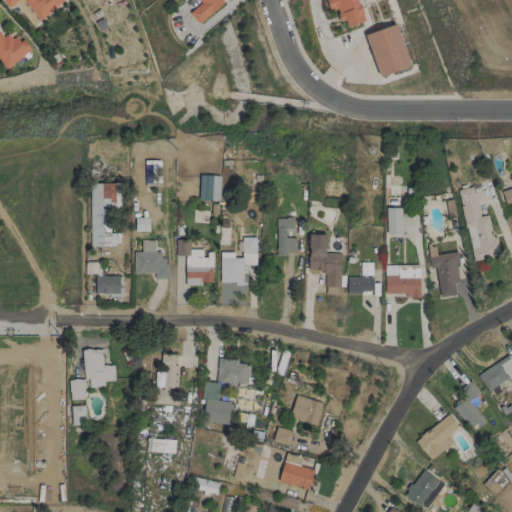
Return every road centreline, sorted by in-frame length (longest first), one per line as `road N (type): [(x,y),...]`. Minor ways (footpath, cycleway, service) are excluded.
road 1 (residential): [(428,361),(247,324),(0,314)]
road 2 (residential): [(270,0),(278,34),(310,90),(354,107),(511,113)]
road 3 (residential): [(511,311),(428,361),(334,511)]
